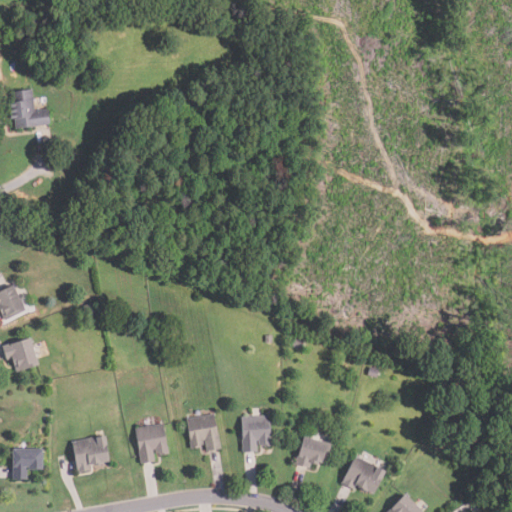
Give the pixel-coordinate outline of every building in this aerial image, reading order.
[(47,110),(49,125),(14,131),(13,120),(8,121),(5,101),(11,101),(9,93),(30,90),(34,112),(47,110)] [(24,308),(6,318),(3,313),(0,315),(0,287),(10,282),(24,308)] [(94,312),(87,315),(82,305),(90,302),(94,312)] [(37,364),(16,371),(14,363),(11,364),(9,358),(4,360),(0,345),(28,336),(37,364)] [(301,349),(291,346),(294,338),(303,341),(301,349)] [(376,377),(367,374),(369,366),(378,369),(376,377)] [(213,413),(220,448),(206,451),(204,439),(202,439),(203,445),(199,446),(200,448),(190,450),(184,418),(213,413)] [(268,415),(269,446),(261,447),(261,445),(257,445),(257,439),(254,439),(254,453),(241,454),(240,416),(268,415)] [(161,422),(167,454),(157,455),(156,454),(153,454),(152,449),(150,449),(152,462),(138,464),(132,428),(161,422)] [(108,460),(89,464),(90,470),(74,473),(69,441),(103,435),(108,460)] [(330,444),(325,460),(322,459),(321,462),(316,460),(315,464),(308,462),(307,468),(293,464),(302,435),(330,444)] [(40,447),(41,469),(26,470),(26,466),(23,466),(24,479),(10,480),(8,448),(40,447)] [(373,494),(354,484),(352,489),(340,483),(353,455),(384,470),(373,494)] [(421,511),(384,511),(403,493),(421,511)]
